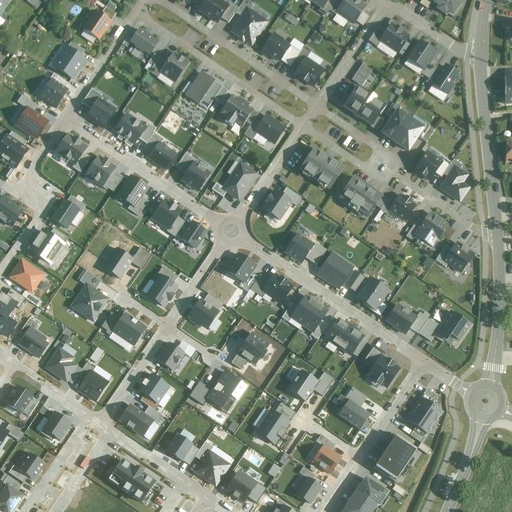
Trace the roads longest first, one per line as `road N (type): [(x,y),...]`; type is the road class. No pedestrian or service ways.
road 1 (residential): [(228,231),(422,363)]
road 2 (residential): [(138,5),(144,20),(302,126)]
road 3 (residential): [(64,118),(228,231)]
road 4 (residential): [(64,118),(16,186),(45,205),(0,271)]
road 5 (residential): [(315,107),(158,0)]
road 6 (residential): [(493,229),(479,61)]
road 7 (residential): [(489,383),(493,229)]
road 8 (residential): [(138,5),(64,118)]
road 9 (residential): [(228,231),(302,126)]
road 10 (residential): [(387,2),(315,107)]
road 11 (residential): [(389,172),(472,229),(493,229)]
